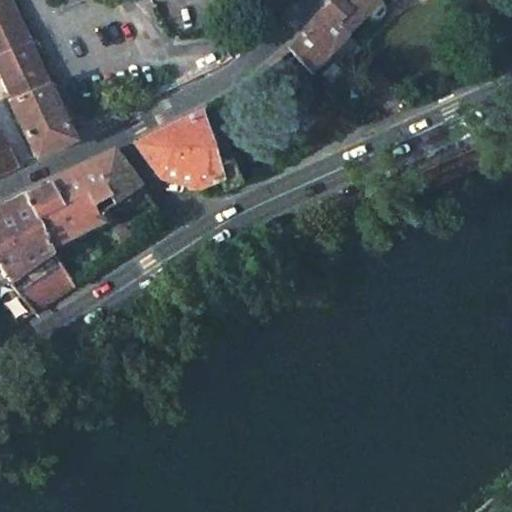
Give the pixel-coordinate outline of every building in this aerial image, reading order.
[(0,0),(0,52),(27,42),(8,0),(0,0)] [(327,0),(320,9),(346,33),(363,15),(377,0),(327,0)] [(346,33),(320,9),(288,49),(308,73),(316,64),(332,47),(346,33)] [(47,83),(27,42),(0,52),(0,73),(11,98),(47,83)] [(11,98),(8,100),(34,157),(73,139),(47,83),(11,98)] [(217,164),(199,111),(164,128),(134,143),(152,169),(157,177),(172,180),(185,183),(189,184),(189,191),(202,191),(202,185),(217,178),(224,191),(241,183),(236,173),(231,160),(217,164)] [(0,172),(16,165),(8,146),(0,150),(0,172)] [(83,192),(96,214),(105,208),(134,189),(140,186),(112,150),(47,181),(58,204),(83,192)] [(24,194),(22,193),(49,248),(54,246),(100,221),(96,214),(83,192),(58,204),(47,181),(47,184),(24,194)] [(8,281),(51,251),(49,248),(22,193),(0,204),(0,269),(7,279),(8,281)] [(0,335),(34,313),(19,294),(0,307),(0,335)]
